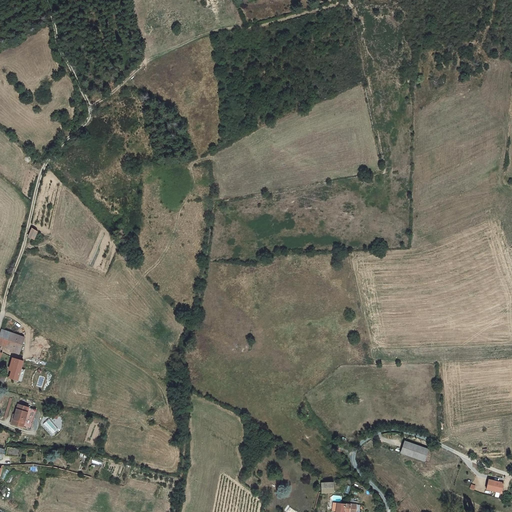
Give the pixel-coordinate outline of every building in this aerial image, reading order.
[(38,238),(41,229),(35,228),(32,236),(38,238)] [(29,336),(6,328),(1,342),(10,345),(17,348),(16,351),(24,353),(29,336)] [(10,345),(1,342),(0,345),(0,365),(1,366),(4,358),(10,345)] [(27,360),(22,358),(16,357),(15,363),(17,364),(14,377),(16,378),(21,380),(25,368),(27,360)] [(16,378),(14,377),(1,373),(0,376),(0,379),(15,384),(16,378)] [(24,425),(29,406),(18,404),(13,423),(24,425)] [(424,459),(428,447),(404,440),(401,452),(424,459)] [(29,453),(29,448),(10,447),(8,454),(12,456),(22,457),(22,453),(29,453)] [(488,479),(486,489),(499,492),(501,491),(503,483),(488,479)] [(335,483),(323,483),(323,494),(335,493),(335,483)] [(361,511),(361,505),(358,505),(358,502),(355,501),(356,498),(352,498),(352,504),(351,511),(361,511)] [(300,511),(310,511),(311,511),(300,503),(296,509),(300,511)]
